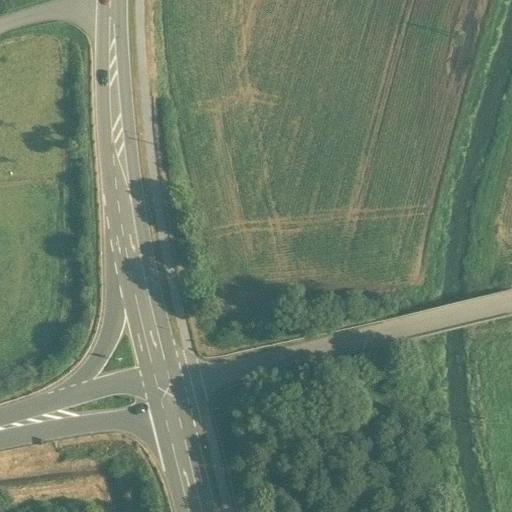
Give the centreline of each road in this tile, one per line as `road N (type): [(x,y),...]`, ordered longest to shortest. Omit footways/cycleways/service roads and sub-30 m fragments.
road 1 (unclassified): [(175,392),(511,307)]
road 2 (primary): [(128,205),(126,275),(106,349),(88,379),(33,421)]
road 3 (tertiary): [(128,205),(110,0)]
road 4 (tertiary): [(175,392),(128,205)]
road 5 (primary): [(33,421),(175,392)]
road 6 (tertiary): [(199,511),(175,392)]
